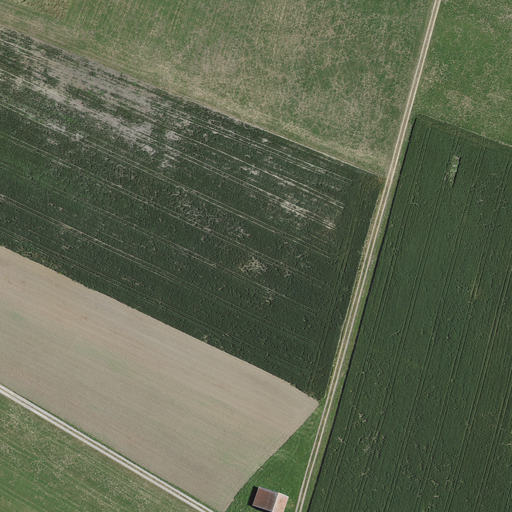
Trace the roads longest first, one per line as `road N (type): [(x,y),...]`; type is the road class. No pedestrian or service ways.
road 1 (track): [(440,0),(302,511)]
road 2 (track): [(207,511),(0,388)]
